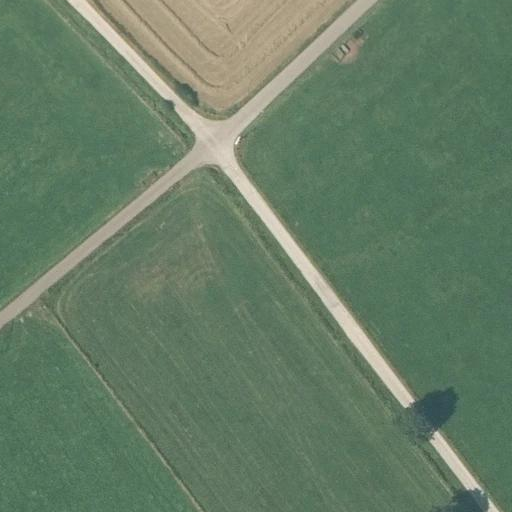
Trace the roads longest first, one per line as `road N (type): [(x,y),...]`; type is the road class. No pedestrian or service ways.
road 1 (track): [(491,511),(213,146),(74,0)]
road 2 (track): [(367,0),(213,146),(0,322)]
